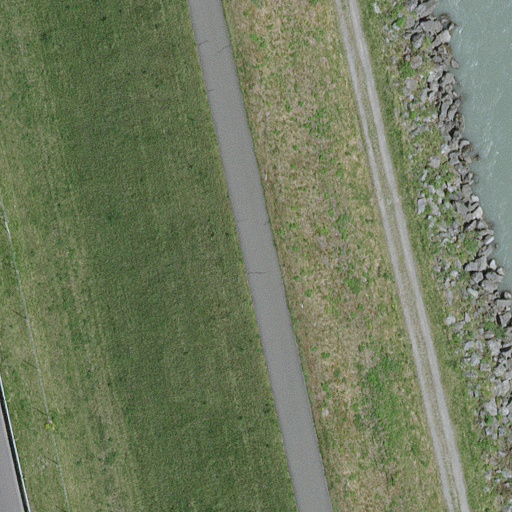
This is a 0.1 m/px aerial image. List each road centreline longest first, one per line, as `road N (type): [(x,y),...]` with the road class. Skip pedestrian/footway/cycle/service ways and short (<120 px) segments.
road 1 (track): [(344,0),(461,511)]
road 2 (track): [(203,0),(315,511)]
